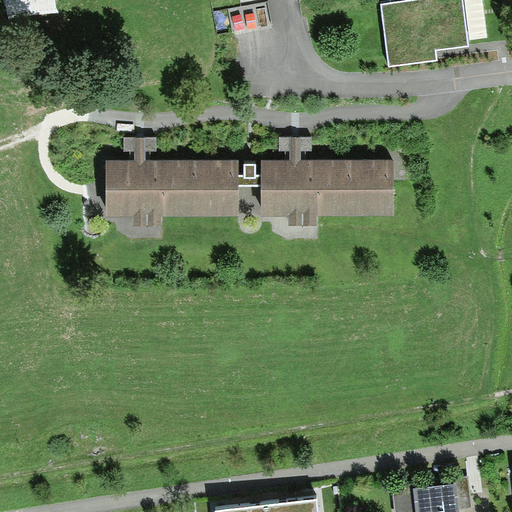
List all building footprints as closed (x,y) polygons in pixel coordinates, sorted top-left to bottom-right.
[(10,0),(12,13),(61,7),(60,0),(10,0)] [(483,0),(405,0),(386,2),(394,68),(447,61),(446,49),(489,43),(483,0)] [(139,133),(134,151),(156,157),(160,139),(139,133)] [(400,159),(265,160),(265,213),(401,213),(400,159)] [(245,163),(109,164),(109,216),(245,215),(245,163)] [(475,511),(471,479),(401,489),(403,511),(475,511)] [(318,511),(314,484),(214,497),(215,511),(318,511)]
